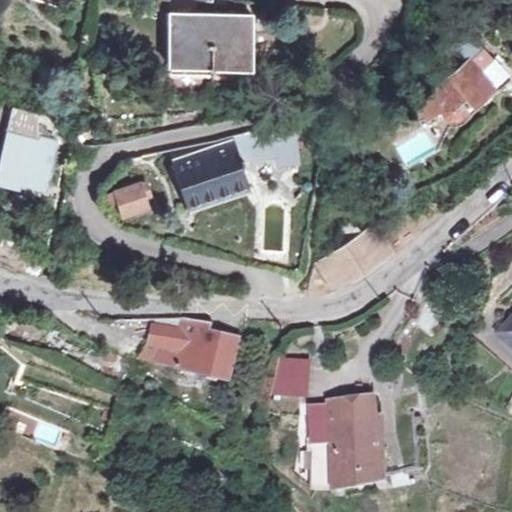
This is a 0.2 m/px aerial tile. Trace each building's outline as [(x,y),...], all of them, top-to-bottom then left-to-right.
[(206,74),(205,22),(162,22),(163,76),(206,74)] [(243,22),(205,22),(206,74),(243,73),(243,22)] [(498,69),(471,39),(460,50),(425,83),(432,92),(429,99),(428,104),(429,108),(432,111),(436,114),(440,115),(448,111),(454,108),(498,69)] [(23,116),(0,110),(0,166),(39,177),(50,139),(20,130),(23,116)] [(431,132),(447,123),(442,114),(391,140),(404,165),(439,148),(431,132)] [(279,136),(272,119),(255,126),(219,137),(222,145),(227,158),(232,156),(260,144),(279,137),(279,136)] [(279,137),(260,144),(263,153),(282,146),(279,137)] [(234,162),(232,156),(227,158),(222,145),(162,169),(178,209),(238,185),(230,164),(234,162)] [(428,193),(430,196),(447,190),(443,184),(428,193)] [(123,219),(147,209),(138,187),(115,197),(123,219)] [(447,190),(430,196),(436,204),(448,193),(447,190)] [(451,196),(448,193),(436,204),(436,205),(451,196)] [(325,251),(350,237),(341,220),(316,234),(324,249),(325,251)] [(325,251),(324,249),(308,258),(318,282),(320,285),(342,273),(382,247),(368,226),(350,237),(325,251)] [(20,241),(11,266),(19,268),(37,272),(43,245),(20,241)] [(434,299),(424,292),(420,290),(406,312),(420,322),(434,299)] [(511,310),(500,322),(505,327),(511,320),(511,310)] [(151,343),(147,360),(222,378),(232,336),(206,329),(208,321),(174,315),(147,318),(144,341),(151,343)] [(511,320),(505,327),(500,322),(489,334),(511,359),(511,320)] [(151,343),(144,341),(133,353),(147,360),(151,343)] [(298,365),(273,363),(271,381),(297,382),(298,365)] [(322,399),(321,415),(367,414),(367,398),(322,399)] [(367,414),(321,415),(317,415),(317,412),(304,411),(306,481),(328,481),(375,475),(372,413),(367,414)] [(400,470),(385,470),(384,479),(400,479),(400,470)]
